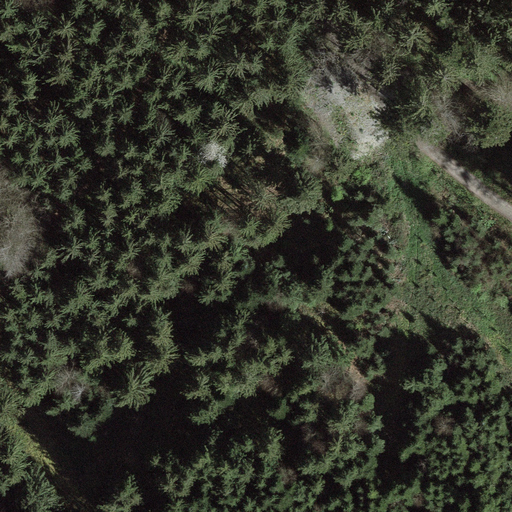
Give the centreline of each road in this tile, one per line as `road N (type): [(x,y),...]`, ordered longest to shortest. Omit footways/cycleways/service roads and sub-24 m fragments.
road 1 (track): [(188,0),(168,52),(72,190),(0,233)]
road 2 (track): [(511,195),(455,159),(333,37),(310,0)]
road 3 (track): [(0,433),(72,190)]
